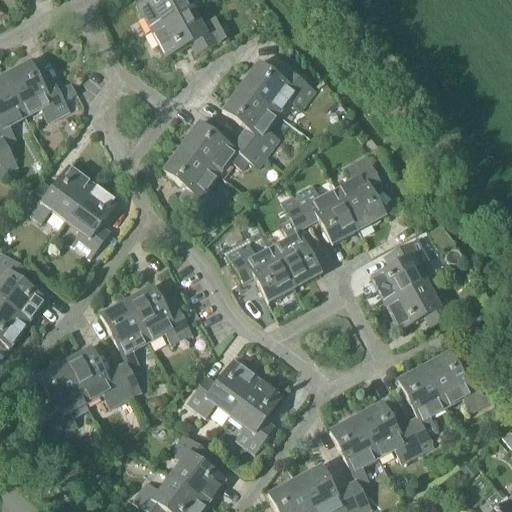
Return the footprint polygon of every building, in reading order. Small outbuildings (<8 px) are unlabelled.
[(151,0),(134,9),(149,36),(190,13),(204,6),(200,0),(151,0)] [(199,30),(190,13),(149,36),(163,62),(189,48),(195,59),(224,43),(213,22),(199,30)] [(28,66),(2,81),(23,122),(40,113),(47,127),(68,116),(63,106),(75,99),(69,89),(57,95),(52,86),(42,92),(28,66)] [(256,68),(238,92),(276,120),(287,105),(299,114),(313,96),(286,76),(280,85),(256,68)] [(23,122),(2,81),(0,81),(0,140),(0,142),(0,141),(0,165),(6,176),(16,171),(5,150),(15,145),(7,131),(23,122)] [(276,120),(238,92),(220,116),(243,133),(237,143),(264,163),(278,144),(265,134),(276,120)] [(196,127),(178,152),(216,180),(226,166),(239,175),(247,165),(257,172),(264,163),(237,143),(230,152),(196,127)] [(216,180),(178,152),(160,176),(184,193),(177,203),(204,223),(217,204),(205,195),(216,180)] [(351,185),(334,194),(356,236),(382,222),(368,196),(379,190),(363,161),(343,172),(351,185)] [(63,227),(92,189),(68,171),(50,194),(40,187),(21,214),(39,228),(48,215),(63,227)] [(92,189),(63,227),(78,238),(69,250),(88,264),(108,237),(98,230),(116,207),(92,189)] [(356,236),(334,194),(318,203),(311,189),(289,201),(305,230),(316,225),(330,250),(356,236)] [(285,244),(270,252),(292,294),(318,279),(295,236),(305,230),(289,201),(279,206),(288,224),(278,230),(285,244)] [(387,272),(368,283),(382,309),(423,287),(416,274),(431,266),(418,243),(382,262),(387,272)] [(292,294),(270,252),(253,261),(245,247),(225,258),(241,288),(251,282),(265,308),(292,294)] [(0,309),(26,329),(44,305),(20,287),(28,278),(1,258),(0,258),(0,309)] [(423,287),(382,309),(396,335),(422,321),(428,333),(458,317),(446,296),(432,303),(423,287)] [(150,291),(124,306),(146,348),(162,339),(169,352),(190,341),(174,311),(164,317),(150,291)] [(146,348),(124,306),(97,320),(123,366),(112,372),(129,402),(139,397),(127,375),(137,370),(130,356),(146,348)] [(26,329),(0,309),(0,347),(8,353),(26,329)] [(88,352),(61,367),(84,409),(100,400),(108,414),(129,402),(112,372),(102,378),(88,352)] [(421,372),(443,414),(460,405),(467,418),(488,407),(472,377),(461,383),(447,357),(421,372)] [(228,422),(256,384),(232,366),(214,390),(204,382),(184,409),(204,423),(213,411),(228,422)] [(84,409),(61,367),(35,381),(49,407),(39,413),(55,443),(76,431),(69,418),(84,409)] [(443,414),(421,372),(395,386),(415,422),(404,428),(419,457),(431,451),(426,441),(435,436),(428,422),(443,414)] [(256,384),(228,422),(242,432),(233,445),(252,459),(272,432),(262,425),(280,401),(256,384)] [(419,457),(404,428),(393,434),(379,408),(353,422),(375,463),(391,454),(399,468),(419,457)] [(375,463),(353,422),(327,436),(353,485),(343,491),(354,511),(368,511),(357,491),(366,486),(359,472),(375,463)] [(167,482),(206,510),(224,485),(200,468),(207,458),(180,439),(166,458),(178,467),(167,482)] [(354,511),(343,491),(332,497),(318,470),(292,485),(306,511),(354,511)] [(204,511),(206,510),(167,482),(157,497),(144,488),(131,507),(138,511),(204,511)] [(306,511),(292,485),(266,499),(272,511),(306,511)]
